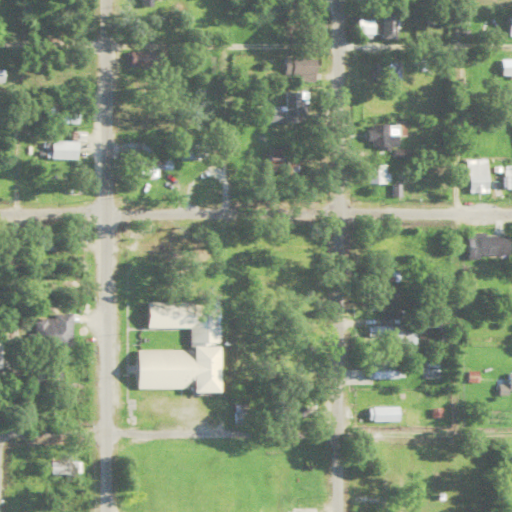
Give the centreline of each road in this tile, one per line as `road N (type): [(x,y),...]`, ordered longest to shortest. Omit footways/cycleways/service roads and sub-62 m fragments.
road 1 (residential): [(456,208),(461,96),(450,40),(103,39)]
road 2 (residential): [(0,210),(511,208)]
road 3 (residential): [(337,511),(336,0)]
road 4 (tertiary): [(103,511),(103,0)]
road 5 (residential): [(511,429),(28,430)]
road 6 (residential): [(9,0),(13,210)]
road 7 (residential): [(220,0),(219,209)]
